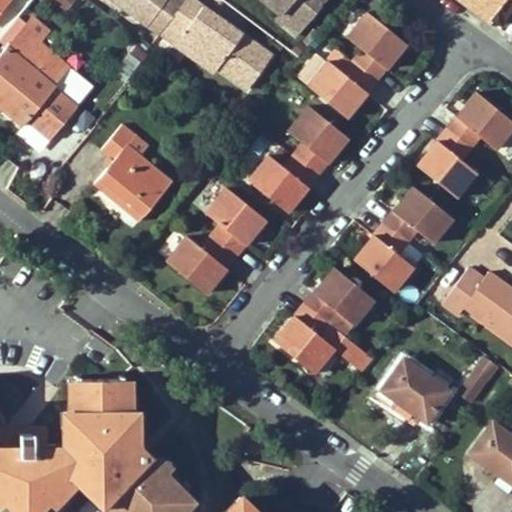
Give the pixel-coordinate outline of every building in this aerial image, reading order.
[(48,0),(65,12),(74,0),(48,0)] [(120,0),(112,0),(132,15),(136,11),(120,0)] [(120,0),(136,11),(132,15),(149,27),(168,0),(120,0)] [(195,0),(188,0),(169,24),(180,31),(197,44),(194,49),(221,70),(250,91),(275,59),(244,35),(241,40),(232,33),(235,28),(195,0)] [(264,0),(282,15),(290,6),(310,24),(329,0),(264,0)] [(511,0),(471,0),(469,4),(491,21),(506,0),(511,0)] [(298,38),(310,24),(290,6),(282,15),(278,21),(298,38)] [(387,50),(394,56),(406,41),(367,9),(346,35),(362,48),(353,59),(376,78),(385,66),(379,61),(387,50)] [(47,30),(31,16),(0,53),(0,106),(21,125),(29,116),(52,136),(78,104),(51,81),(36,68),(50,51),(38,41),(47,30)] [(244,35),(235,28),(232,33),(241,40),(244,35)] [(319,32),(315,30),(305,42),(308,46),(319,32)] [(171,43),(216,77),(221,70),(194,49),(197,44),(180,31),(171,43)] [(301,56),(308,46),(305,42),(301,40),(294,50),(301,56)] [(387,50),(379,61),(385,66),(394,56),(387,50)] [(66,64),(50,51),(36,68),(51,81),(66,64)] [(307,84),(346,115),(357,102),(350,96),(359,84),(366,90),(376,78),(353,59),(344,51),(334,64),(328,58),(307,84)] [(359,84),(350,96),(357,102),(366,90),(359,84)] [(511,123),(511,119),(476,90),(466,104),(474,111),(465,122),(457,115),(447,127),(469,145),(479,133),(495,146),(511,123)] [(466,104),(457,115),(465,122),(474,111),(466,104)] [(294,154),(317,173),(326,162),(320,155),(327,146),(335,151),(346,136),(309,106),(288,131),(304,143),(294,154)] [(172,180),(140,153),(127,143),(135,133),(123,123),(102,148),(115,158),(95,183),(140,220),(172,180)] [(455,195),(475,170),(459,158),(469,145),(447,127),(437,140),(444,146),(435,158),(428,151),(417,164),(455,195)] [(127,143),(140,153),(148,143),(135,133),(127,143)] [(437,140),(428,151),(435,158),(444,146),(437,140)] [(326,162),(335,151),(327,146),(320,155),(326,162)] [(291,190),(299,180),(306,186),(317,173),(294,154),(284,167),(269,155),(248,180),(286,211),(297,196),(291,190)] [(297,196),(306,186),(299,180),(291,190),(297,196)] [(452,215),(414,184),(402,198),(409,204),(400,215),(393,209),(383,221),(407,240),(416,228),(431,241),(452,215)] [(210,234),(233,253),(244,241),(238,236),(246,225),(252,230),(263,217),(225,186),(204,211),(219,223),(210,234)] [(402,198),(393,209),(400,215),(409,204),(402,198)] [(393,290),(413,265),(397,252),(407,240),(383,221),(373,233),(380,239),(372,250),(365,244),(354,258),(393,290)] [(244,241),(252,230),(246,225),(238,236),(244,241)] [(373,233),(365,244),(372,250),(380,239),(373,233)] [(208,273),(217,262),(223,266),(233,253),(210,234),(201,246),(186,234),(166,259),(204,289),(214,278),(208,273)] [(214,278),(223,266),(217,262),(208,273),(214,278)] [(372,297),(333,265),(322,279),(331,286),(322,297),(313,291),(304,302),(328,321),(338,310),(352,322),(372,297)] [(511,344),(511,289),(486,271),(482,278),(467,267),(441,303),(457,314),(462,308),(511,344)] [(322,297),(331,286),(322,279),(313,291),(322,297)] [(293,333),(285,326),(275,340),(313,371),(333,345),(362,369),(372,357),(328,321),(304,302),(294,315),(303,321),(293,333)] [(293,333),(303,321),(294,315),(285,326),(293,333)] [(382,387),(426,419),(448,389),(404,357),(382,387)] [(473,371),(456,394),(468,403),(485,380),(473,371)] [(0,442),(0,507),(4,511),(48,511),(56,505),(54,503),(72,485),(82,485),(108,511),(181,511),(183,510),(179,506),(181,497),(190,488),(162,460),(158,463),(138,443),(138,426),(130,421),(130,411),(129,389),(124,388),(118,383),(118,378),(79,379),(79,383),(74,389),(69,389),(69,412),(62,412),(63,443),(48,443),(30,443),(30,433),(19,432),(19,442),(0,442)] [(118,383),(124,388),(129,389),(129,378),(118,378),(118,383)] [(74,389),(79,383),(79,379),(69,379),(69,389),(74,389)] [(511,435),(492,421),(470,452),(511,481),(511,435)] [(30,433),(30,443),(48,443),(47,428),(24,428),(0,428),(0,442),(19,442),(19,432),(30,433)] [(181,497),(179,506),(183,510),(197,496),(190,488),(181,497)] [(235,511),(247,501),(243,495),(240,497),(225,511),(235,511)] [(258,511),(247,501),(235,511),(258,511)]
